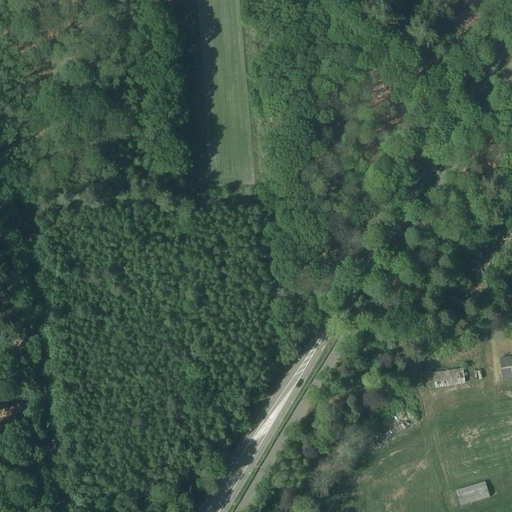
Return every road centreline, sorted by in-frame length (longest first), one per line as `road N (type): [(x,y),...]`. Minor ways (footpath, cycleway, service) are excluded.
road 1 (unclassified): [(511,74),(243,511)]
road 2 (primary): [(281,394),(511,15)]
road 3 (unclassified): [(59,511),(0,115)]
road 4 (track): [(277,0),(294,197)]
road 5 (primary): [(281,394),(262,409),(201,511)]
road 6 (primary): [(220,511),(281,394)]
